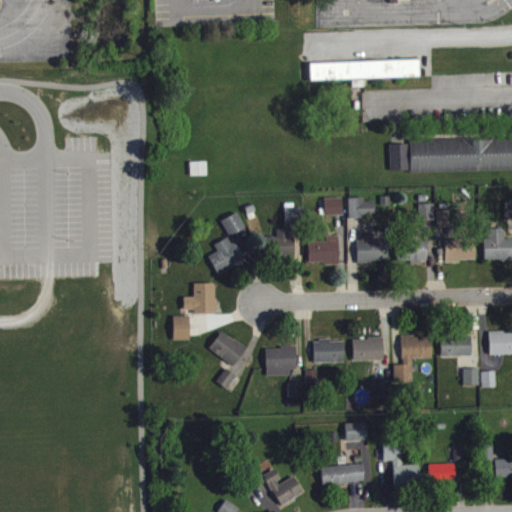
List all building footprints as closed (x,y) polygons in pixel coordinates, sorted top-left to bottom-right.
[(311,71),(311,89),(421,86),(420,68),(311,71)] [(412,181),(511,178),(511,146),(411,149),(412,181)] [(391,179),(410,179),(409,152),(391,153),(391,179)] [(192,184),(208,184),(208,170),(192,170),(192,184)] [(343,206),(325,207),(326,224),(344,223),(343,206)] [(376,226),(375,207),(350,208),(350,226),(376,226)] [(286,234),(302,234),(302,215),(285,216),(286,234)] [(438,236),(451,235),(451,219),(438,219),(438,236)] [(247,236),(238,220),(222,229),(231,245),(247,236)] [(299,238),(274,237),(273,266),(297,267),(299,238)] [(511,269),(511,246),(505,247),(505,237),(489,238),(490,247),(484,247),(485,270),(511,269)] [(374,241),(362,242),(362,249),(358,249),(358,271),(389,270),(388,248),(374,249),(374,241)] [(215,252),(218,260),(210,263),(217,282),(244,272),(234,245),(215,252)] [(428,270),(427,247),(406,248),(406,271),(428,270)] [(446,270),(476,269),(476,247),(445,248),(446,270)] [(339,250),(309,250),(309,272),(340,271),(339,250)] [(217,291),(194,292),(194,305),(185,305),(185,318),(195,318),(195,323),(217,322),(217,291)] [(191,324),(174,325),(174,348),(191,348),(191,324)] [(248,357),(223,339),(210,357),(235,375),(248,357)] [(490,363),(511,362),(511,340),(490,341),(490,363)] [(402,345),(402,367),(433,367),(432,344),(402,345)] [(442,365),(472,364),(472,344),(441,345),(442,365)] [(353,347),(354,369),(384,369),(384,347),(353,347)] [(345,371),(345,349),(314,349),(315,371),(345,371)] [(267,384),(295,384),(295,356),(267,356),(267,384)] [(413,391),(413,373),(395,373),(395,391),(413,391)] [(227,397),(237,385),(227,377),(217,390),(227,397)] [(464,377),(465,394),(479,393),(479,377),(464,377)] [(320,379),(306,378),(306,394),(319,394),(320,379)] [(482,396),(496,396),(496,380),(482,380),(482,396)] [(376,405),(391,405),(391,388),(376,388),(376,405)] [(289,406),(303,406),(303,392),(289,392),(289,406)] [(367,431),(346,432),(347,450),(368,449),(367,431)] [(420,473),(402,473),(402,451),(384,451),(384,470),(394,470),(394,493),(420,493),(420,473)] [(483,454),(483,469),(493,470),(493,454),(483,454)] [(464,455),(453,455),(454,470),(465,470),(464,455)] [(495,486),(511,485),(511,467),(495,467),(495,486)] [(456,491),(455,472),(429,472),(429,491),(456,491)] [(322,475),(323,493),(365,492),(364,473),(322,475)] [(285,511),(304,501),(294,483),(283,490),(276,477),(263,484),(258,475),(247,482),(256,497),(267,490),(279,511),(285,511)]
